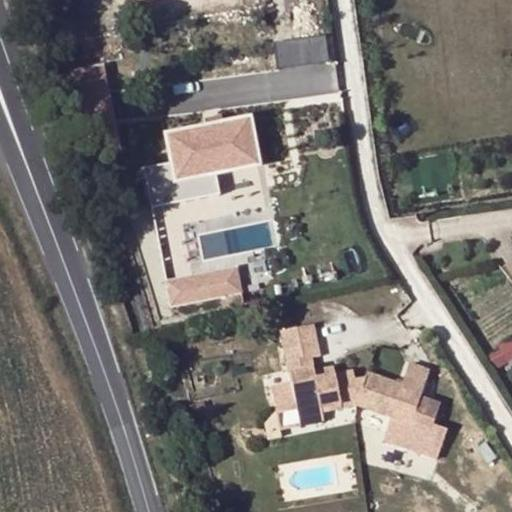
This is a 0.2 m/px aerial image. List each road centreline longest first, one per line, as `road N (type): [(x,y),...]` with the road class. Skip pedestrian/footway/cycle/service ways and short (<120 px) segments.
road 1 (residential): [(511,445),(377,234),(341,0)]
road 2 (secondary): [(89,341),(0,58)]
road 3 (secondary): [(0,143),(89,341)]
road 4 (secondary): [(89,341),(150,511)]
road 5 (unknown): [(377,234),(511,216)]
